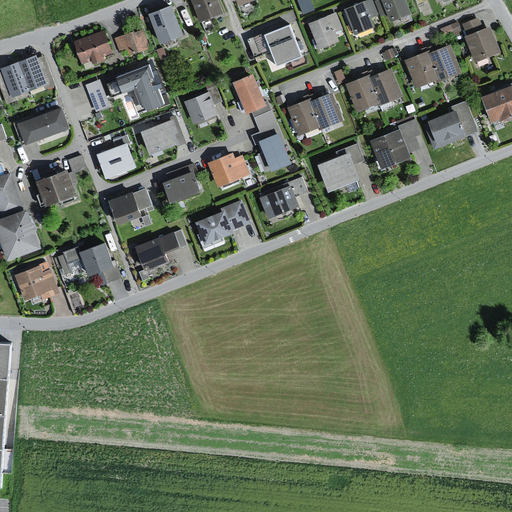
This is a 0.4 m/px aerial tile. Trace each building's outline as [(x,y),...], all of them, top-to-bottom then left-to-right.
[(192,0),(201,23),(225,15),(219,0),(192,0)] [(373,0),(368,2),(374,17),(380,15),(373,0)] [(390,14),(384,0),(380,0),(377,1),(383,16),(390,14)] [(408,0),(384,0),(390,14),(394,22),(403,19),(405,25),(415,21),(412,15),(415,14),(408,0)] [(368,2),(347,10),(358,36),(378,28),(374,17),(368,2)] [(175,6),(151,15),(163,45),(187,36),(175,6)] [(338,13),(331,16),(337,32),(344,29),(338,13)] [(331,16),(311,24),(321,49),(341,42),(337,32),(331,16)] [(464,24),(469,37),(485,31),(480,18),(464,24)] [(459,23),(453,25),(456,34),(462,32),(459,23)] [(452,25),(442,29),(445,38),(455,34),(452,25)] [(293,26),(268,35),(274,51),(280,66),(305,57),(293,26)] [(145,27),(114,38),(119,53),(129,49),(131,56),(139,53),(141,57),(149,54),(148,51),(152,49),(145,27)] [(469,37),(468,38),(478,63),(503,53),(493,28),(485,31),(469,37)] [(108,30),(77,40),(84,64),(94,61),(96,65),(107,61),(105,57),(115,53),(108,30)] [(274,51),(268,35),(251,42),(257,58),(274,51)] [(435,47),(428,50),(440,80),(442,82),(464,73),(453,45),(437,52),(435,47)] [(164,48),(157,50),(161,60),(167,57),(164,48)] [(423,55),(408,61),(419,89),(440,80),(428,50),(428,49),(421,51),(423,55)] [(391,58),(389,51),(383,53),(386,60),(391,58)] [(39,56),(21,62),(32,91),(46,86),(49,85),(39,58),(39,56)] [(46,56),(39,58),(49,85),(46,86),(47,89),(57,86),(46,56)] [(21,62),(3,68),(4,71),(14,98),(17,96),(32,91),(21,62)] [(152,65),(120,77),(121,80),(111,84),(116,97),(139,89),(145,104),(139,106),(142,113),(151,110),(151,111),(167,105),(162,92),(166,90),(159,71),(155,72),(152,65)] [(375,71),(369,74),(381,104),(382,106),(405,97),(394,69),(377,76),(375,71)] [(343,70),(336,72),(340,83),(347,81),(343,70)] [(14,98),(4,71),(0,72),(0,84),(7,104),(19,100),(17,96),(14,98)] [(363,79),(349,85),(360,112),(381,104),(369,74),(368,73),(362,75),(363,79)] [(233,75),(227,78),(229,85),(236,82),(233,75)] [(256,75),(237,83),(245,101),(239,103),(243,113),(248,111),(249,113),(253,111),(268,105),(256,75)] [(484,81),(486,91),(495,89),(493,79),(484,81)] [(101,80),(87,86),(97,112),(111,107),(101,80)] [(197,95),(198,98),(211,93),(216,105),(224,102),(217,86),(209,89),(209,90),(197,95)] [(511,87),(485,98),(496,124),(511,117),(511,87)] [(198,98),(187,102),(197,125),(220,116),(216,105),(211,93),(198,98)] [(317,95),(310,98),(322,128),(324,130),(346,121),(335,93),(319,100),(317,95)] [(285,95),(276,98),(279,105),(287,102),(285,95)] [(305,103),(290,109),(301,136),(322,128),(310,98),(310,97),(303,99),(305,103)] [(449,108),(451,114),(458,112),(467,136),(480,131),(469,100),(449,108)] [(268,105),(253,111),(255,118),(273,110),(270,104),(268,105)] [(40,116),(47,137),(72,128),(65,107),(40,116)] [(259,144),(263,142),(283,134),(273,110),(255,118),(261,132),(254,135),(258,145),(259,144)] [(451,114),(427,124),(437,150),(468,138),(467,136),(458,112),(451,114)] [(47,137),(40,116),(35,118),(35,116),(15,123),(23,146),(47,137)] [(399,127),(401,130),(410,154),(422,149),(417,137),(424,134),(418,119),(399,127)] [(176,120),(144,133),(153,155),(182,144),(178,134),(181,133),(176,120)] [(401,130),(372,142),(384,170),(412,159),(410,154),(401,130)] [(283,134),(263,142),(275,169),(276,172),(295,164),(283,134)] [(114,140),(117,149),(130,143),(132,143),(128,135),(114,140)] [(275,169),(263,142),(259,144),(263,153),(259,155),(267,172),(275,169)] [(117,149),(100,155),(110,179),(140,168),(130,143),(117,149)] [(337,152),(340,159),(352,154),(356,165),(367,161),(360,143),(337,152)] [(237,153),(212,163),(221,188),(253,175),(246,156),(239,159),(237,153)] [(340,159),(321,166),(331,193),(362,181),(356,165),(352,154),(340,159)] [(83,155),(70,160),(75,173),(88,168),(83,155)] [(168,173),(171,182),(198,172),(200,171),(197,162),(168,173)] [(39,169),(33,171),(36,181),(42,178),(39,169)] [(71,171),(40,182),(49,207),(65,201),(66,204),(78,200),(77,196),(80,195),(71,171)] [(171,182),(167,184),(175,204),(184,200),(206,192),(198,172),(171,182)] [(12,173),(0,177),(0,209),(2,217),(26,208),(12,173)] [(293,186),(298,197),(310,192),(304,176),(278,187),(279,191),(293,186)] [(279,191),(262,198),(270,219),(302,207),(298,197),(293,186),(279,191)] [(148,189),(136,193),(142,210),(147,207),(149,212),(156,210),(148,189)] [(136,193),(112,202),(121,225),(144,216),(142,210),(136,193)] [(184,200),(175,204),(178,210),(187,207),(184,200)] [(226,207),(228,211),(235,230),(253,223),(243,200),(226,207)] [(147,207),(142,210),(144,216),(148,226),(154,224),(149,212),(147,207)] [(27,210),(0,220),(0,232),(10,261),(45,248),(40,233),(41,229),(39,224),(36,223),(32,213),(27,210)] [(228,211),(198,223),(207,246),(237,234),(235,230),(228,211)] [(183,229),(163,238),(170,254),(190,245),(183,229)] [(163,238),(139,247),(149,269),(149,271),(173,261),(170,254),(163,238)] [(108,244),(84,253),(85,258),(88,266),(92,277),(98,275),(104,272),(117,267),(108,244)] [(65,252),(65,254),(69,264),(85,258),(84,253),(81,246),(65,252)] [(69,264),(65,254),(58,257),(65,275),(72,272),(69,264)] [(85,258),(69,264),(72,272),(88,266),(85,258)] [(48,261),(41,264),(41,266),(43,271),(51,268),(48,261)] [(41,266),(18,276),(28,301),(41,296),(43,301),(62,293),(53,270),(45,274),(43,271),(41,266)] [(117,267),(104,272),(108,283),(109,283),(123,278),(119,266),(117,267)] [(149,271),(149,269),(141,272),(145,281),(152,278),(149,271)] [(104,272),(98,275),(101,283),(104,282),(105,284),(108,283),(104,272)] [(0,378),(12,380),(14,344),(0,343),(0,378)] [(0,489),(3,489),(12,380),(0,378),(0,489)]
